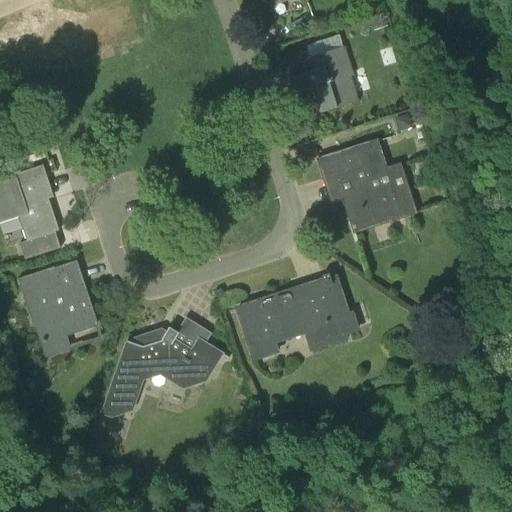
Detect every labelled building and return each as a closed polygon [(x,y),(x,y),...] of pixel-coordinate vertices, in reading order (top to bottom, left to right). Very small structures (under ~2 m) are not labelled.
[(382,14),(369,18),(373,27),(385,23),(382,14)] [(326,52),(343,46),(339,35),(322,40),(326,52)] [(309,59),(313,71),(291,78),(297,95),(312,90),(320,114),(358,102),(349,73),(352,72),(344,47),(309,59)] [(409,127),(405,115),(394,119),(397,131),(409,127)] [(377,142),(318,161),(324,179),(328,178),(333,194),(329,195),(332,202),(343,198),(354,233),(374,226),(415,213),(399,166),(386,170),(373,174),(370,163),(382,159),(377,142)] [(45,191),(50,190),(43,166),(16,174),(15,175),(15,174),(0,179),(0,224),(18,218),(26,243),(19,245),(24,260),(59,249),(54,233),(59,232),(45,191)] [(64,335),(95,325),(75,265),(54,272),(52,267),(16,279),(32,328),(37,326),(46,355),(68,348),(64,335)] [(336,278),(330,280),(329,275),(321,277),(322,280),(300,287),(303,296),(291,299),(291,297),(290,297),(289,296),(289,295),(287,295),(286,295),(262,303),(261,303),(261,304),(261,305),(260,306),(260,307),(261,309),(256,311),(254,303),(236,309),(253,360),(276,353),(271,338),(303,327),(311,350),(346,338),(345,334),(357,330),(351,313),(348,315),(336,278)] [(191,350),(174,340),(178,334),(169,328),(162,339),(153,333),(143,336),(140,346),(124,341),(100,414),(111,417),(116,402),(131,407),(142,375),(146,376),(160,372),(183,386),(202,380),(219,353),(197,339),(191,350)]
